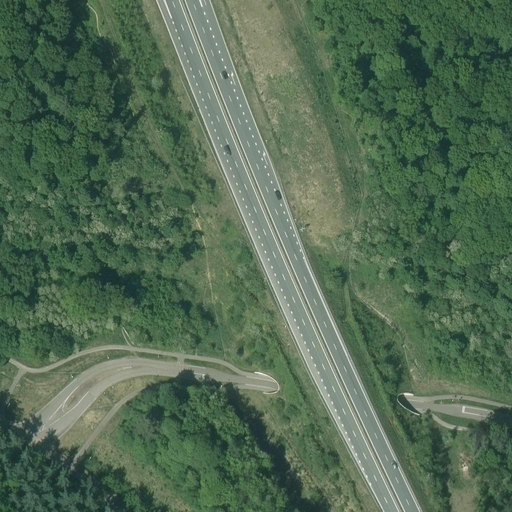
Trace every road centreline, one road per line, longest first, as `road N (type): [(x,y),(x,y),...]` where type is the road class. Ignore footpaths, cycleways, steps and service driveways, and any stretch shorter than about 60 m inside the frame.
road 1 (trunk): [(413,511),(296,261),(195,9)]
road 2 (trunk): [(178,16),(281,275),(390,511)]
road 3 (unclassified): [(511,424),(162,368)]
road 4 (unclassified): [(31,435),(102,376),(162,368)]
